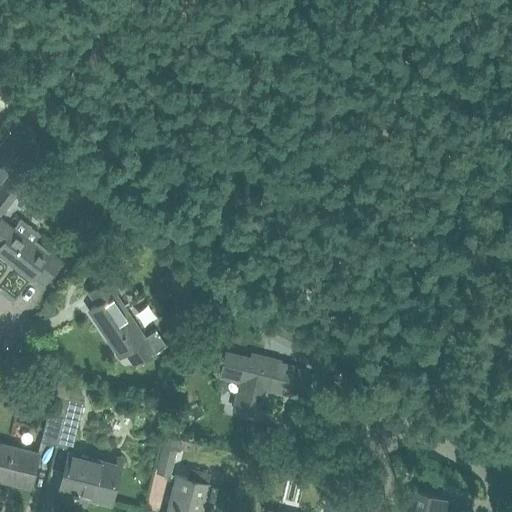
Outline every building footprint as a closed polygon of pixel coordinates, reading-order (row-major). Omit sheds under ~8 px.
[(17,120),(0,142),(0,180),(1,182),(37,135),(17,120)] [(42,138),(0,190),(0,213),(1,215),(32,176),(54,148),(42,138)] [(107,198),(99,198),(100,210),(108,210),(107,198)] [(1,218),(0,219),(0,243),(1,244),(0,245),(0,253),(31,279),(36,273),(45,281),(61,260),(51,252),(47,256),(31,243),(39,233),(21,219),(14,228),(1,218)] [(111,230),(115,235),(121,235),(126,231),(125,229),(127,226),(119,218),(109,225),(112,228),(111,230)] [(110,277),(105,281),(88,292),(97,304),(89,310),(120,356),(127,351),(134,362),(151,351),(153,353),(166,344),(156,329),(145,336),(115,293),(119,290),(110,277)] [(275,322),(268,335),(282,342),(289,329),(275,322)] [(308,357),(315,342),(294,332),(290,340),(294,342),(291,349),(308,357)] [(226,352),(222,370),(246,375),(241,394),(237,393),(234,407),(238,408),(237,410),(257,415),(263,387),(288,394),(300,397),(307,371),(294,368),(295,366),(281,362),(281,361),(273,359),(251,353),(250,358),(226,352)] [(55,446),(67,396),(69,388),(54,385),(48,410),(40,442),(55,446)] [(55,446),(72,450),(84,400),(67,396),(55,446)] [(168,474),(175,449),(177,438),(166,436),(157,471),(168,474)] [(0,443),(0,479),(30,486),(38,453),(0,443)] [(110,502),(115,483),(119,465),(69,453),(58,497),(73,501),(79,494),(110,502)] [(288,454),(285,466),(296,469),(299,457),(288,454)] [(203,511),(211,483),(209,483),(211,475),(190,470),(188,478),(176,475),(166,511),(203,511)] [(283,511),(268,508),(267,511),(348,511),(353,494),(335,490),(329,511),(283,511)] [(451,511),(454,501),(410,490),(404,511),(451,511)] [(358,511),(357,511),(374,511),(378,496),(363,492),(363,493),(358,511)]
